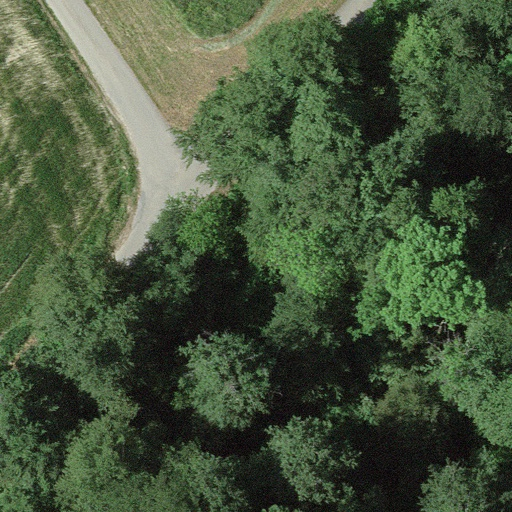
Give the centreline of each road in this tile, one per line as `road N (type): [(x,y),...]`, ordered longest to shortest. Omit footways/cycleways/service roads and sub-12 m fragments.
road 1 (tertiary): [(186,207),(363,0)]
road 2 (tertiary): [(0,388),(186,207)]
road 3 (unclassified): [(63,0),(186,207)]
